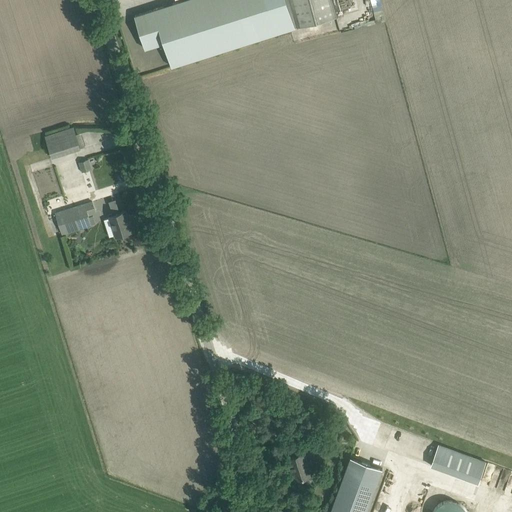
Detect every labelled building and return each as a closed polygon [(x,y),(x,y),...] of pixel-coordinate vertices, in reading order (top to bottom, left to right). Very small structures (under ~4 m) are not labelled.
[(172,66),(297,28),(289,0),(183,0),(135,15),(145,48),(164,43),(172,66)] [(289,0),(297,28),(337,17),(332,0),(289,0)] [(52,157),(81,147),(74,126),(45,136),(52,157)] [(82,172),(90,169),(87,160),(79,162),(82,172)] [(115,209),(116,200),(107,200),(107,209),(115,209)] [(93,201),(62,210),(69,232),(92,224),(89,215),(97,213),(93,201)] [(125,211),(121,212),(109,216),(116,236),(132,231),(125,211)] [(315,438),(315,436),(300,441),(303,450),(318,446),(318,445),(324,443),(322,436),(315,438)] [(478,483),(486,460),(439,443),(431,466),(478,483)] [(288,457),(295,480),(312,474),(305,452),(288,457)] [(329,511),(366,511),(383,468),(350,456),(329,511)] [(450,500),(449,500),(448,500),(446,501),(445,501),(443,502),(442,502),(441,503),(439,504),(438,505),(437,506),(436,506),(436,507),(435,509),(434,510),(433,511),(432,511),(467,511),(466,510),(466,509),(465,508),(464,507),(463,506),(463,505),(462,505),(461,504),(460,503),(459,503),(458,502),(456,501),(455,501),(453,501),(452,500),(450,500)]
